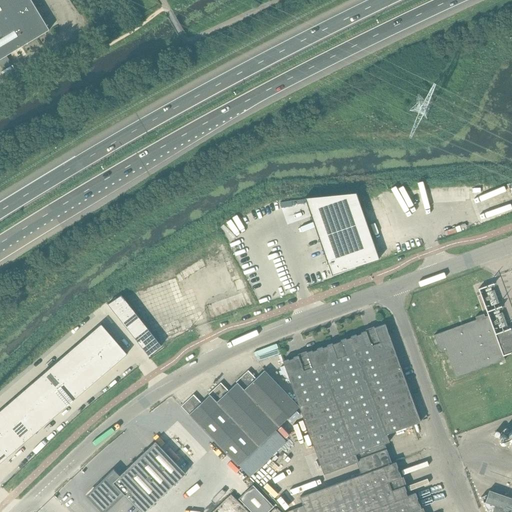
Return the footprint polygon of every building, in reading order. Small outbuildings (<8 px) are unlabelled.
[(0,0),(0,59),(49,30),(31,0),(0,0)] [(357,194),(380,260),(418,247),(398,190),(357,194)] [(356,193),(305,197),(332,275),(355,267),(379,259),(356,193)] [(511,332),(494,283),(478,288),(488,315),(485,316),(484,313),(475,317),(476,319),(434,335),(439,350),(445,348),(455,377),(505,359),(503,356),(511,352),(511,332)] [(121,294),(108,305),(115,314),(128,303),(121,294)] [(128,303),(115,314),(122,322),(135,312),(128,303)] [(135,312),(122,322),(128,330),(141,320),(135,312)] [(141,320),(128,330),(135,339),(148,328),(141,320)] [(101,324),(93,331),(106,346),(114,339),(101,324)] [(385,324),(351,336),(387,434),(420,422),(385,324)] [(148,328),(135,339),(141,347),(155,337),(148,328)] [(93,331),(84,338),(97,354),(106,346),(93,331)] [(351,336),(317,349),(283,361),(299,407),(324,474),(375,455),(372,448),(389,441),(387,434),(351,336)] [(155,337),(141,347),(148,356),(162,345),(155,337)] [(84,338),(75,346),(88,361),(97,354),(84,338)] [(114,339),(106,346),(119,361),(127,354),(114,339)] [(75,346),(67,353),(80,368),(88,361),(75,346)] [(106,346),(97,354),(110,369),(119,361),(106,346)] [(67,353),(58,360),(71,376),(80,368),(67,353)] [(97,354),(88,361),(102,376),(110,369),(97,354)] [(58,360),(50,368),(63,383),(71,376),(58,360)] [(88,361),(80,368),(93,383),(102,376),(88,361)] [(50,368),(41,375),(54,390),(63,383),(50,368)] [(80,368),(71,376),(84,391),(93,383),(80,368)] [(264,370),(256,379),(249,371),(245,374),(245,373),(236,382),(237,383),(228,391),(221,384),(218,387),(217,386),(208,394),(209,395),(201,403),(194,396),(191,399),(190,398),(181,406),(238,465),(249,454),(258,446),(270,435),(275,430),(278,427),(290,415),(299,407),(264,370)] [(41,375),(33,383),(46,398),(54,390),(41,375)] [(71,376),(63,383),(76,398),(84,391),(71,376)] [(33,383),(24,390),(37,405),(46,398),(33,383)] [(63,383),(54,390),(67,406),(76,398),(63,383)] [(24,390),(15,397),(29,413),(37,405),(24,390)] [(54,390),(46,398),(59,413),(67,406),(54,390)] [(15,397),(7,405),(20,420),(29,413),(15,397)] [(46,398),(37,405),(50,420),(59,413),(46,398)] [(7,405),(0,410),(0,413),(11,427),(20,420),(7,405)] [(37,405),(29,413),(42,428),(50,420),(37,405)] [(0,413),(0,431),(3,435),(11,427),(0,413)] [(29,413),(20,420),(33,435),(42,428),(29,413)] [(20,420),(11,427),(24,442),(33,435),(20,420)] [(11,427),(3,435),(16,450),(24,442),(11,427)] [(3,435),(0,437),(0,448),(7,457),(16,450),(3,435)] [(508,440),(508,439),(508,438),(508,437),(507,436),(506,435),(505,435),(504,435),(503,435),(502,435),(501,435),(501,436),(500,437),(499,438),(499,439),(500,440),(500,441),(500,442),(501,443),(502,443),(503,443),(504,444),(505,444),(506,443),(507,442),(508,442),(508,441),(508,440)] [(123,493),(141,511),(144,511),(186,473),(155,441),(119,476),(113,471),(103,481),(102,479),(96,484),(97,484),(98,485),(88,495),(104,511),(123,493)] [(361,474),(300,497),(303,506),(305,511),(422,511),(415,493),(408,496),(396,462),(393,463),(392,463),(391,464),(361,474)] [(251,511),(266,511),(273,506),(253,484),(238,498),(251,511)] [(482,496),(481,497),(482,499),(483,501),(487,511),(511,511),(511,498),(489,490),(488,493),(486,494),(485,495),(482,496)]
